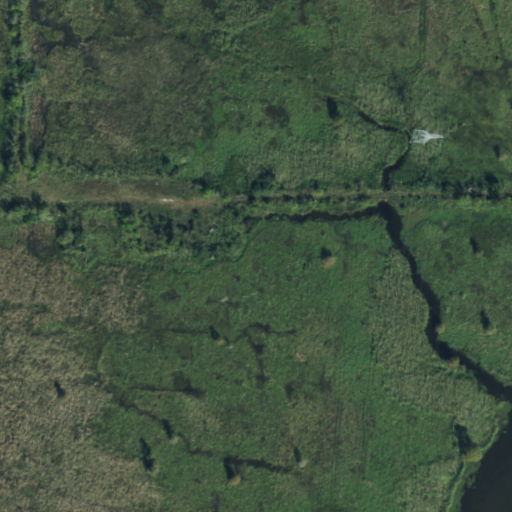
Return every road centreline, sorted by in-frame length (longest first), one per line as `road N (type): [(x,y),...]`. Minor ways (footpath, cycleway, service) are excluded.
road 1 (residential): [(0,205),(511,199)]
road 2 (residential): [(13,0),(26,204)]
